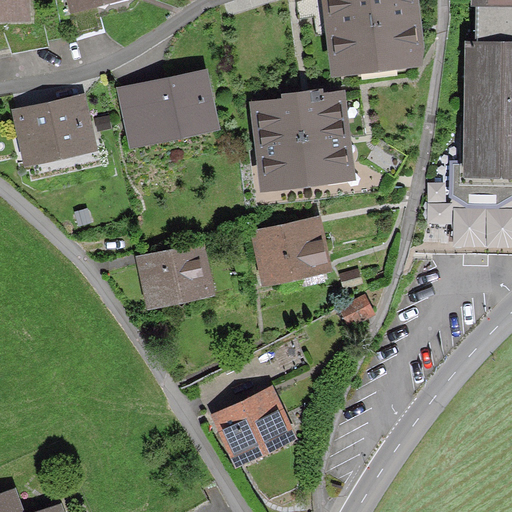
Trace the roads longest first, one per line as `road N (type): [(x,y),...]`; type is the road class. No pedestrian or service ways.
road 1 (tertiary): [(357,511),(441,385),(511,313)]
road 2 (residential): [(219,0),(112,59),(0,87)]
